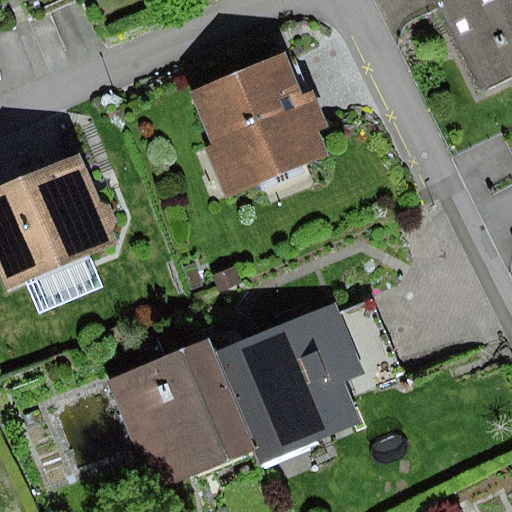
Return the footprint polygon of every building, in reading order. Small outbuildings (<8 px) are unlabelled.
[(511,0),(437,0),(476,89),(511,73),(511,0)] [(284,58),(187,97),(226,192),(321,153),(312,130),(324,126),(309,90),(299,94),(284,58)] [(84,160),(0,192),(0,261),(11,290),(110,251),(121,231),(115,211),(102,205),(84,160)] [(38,287),(46,306),(108,279),(100,260),(38,287)] [(371,300),(337,314),(361,374),(369,393),(404,379),(371,300)] [(334,305),(218,353),(259,451),(261,456),(351,420),(336,384),(361,374),(337,314),(334,305)] [(259,451),(218,353),(212,337),(106,379),(152,493),(259,451)]
